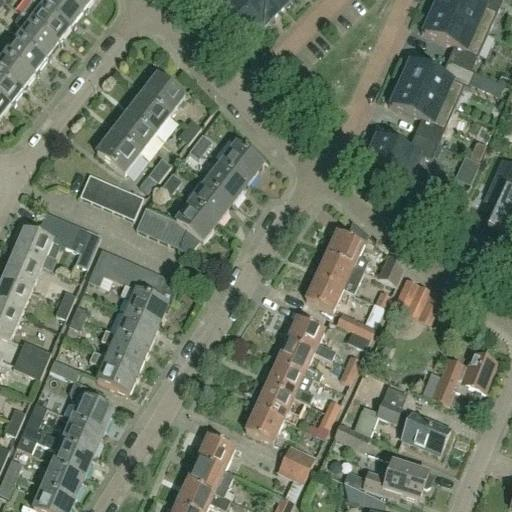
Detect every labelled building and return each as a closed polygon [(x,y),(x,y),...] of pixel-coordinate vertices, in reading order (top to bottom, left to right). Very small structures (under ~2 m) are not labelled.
[(82,19),(58,0),(46,0),(48,2),(41,11),(70,34),(71,34),(72,35),(76,30),(74,29),(82,19)] [(95,3),(91,0),(58,0),(82,19),(83,18),(84,20),(88,15),(86,14),(95,3)] [(263,31),(264,30),(237,3),(233,0),(220,0),(211,9),(204,2),(197,9),(226,39),(233,31),(246,44),(261,29),(263,31)] [(264,30),(279,15),(264,0),(239,0),(237,3),(264,30)] [(264,0),(279,15),(294,0),(264,0)] [(437,0),(431,14),(487,39),(500,10),(478,0),(476,0),(474,6),(460,0),(437,0)] [(478,0),(500,10),(504,0),(478,0)] [(70,34),(41,11),(32,4),(20,20),(24,22),(23,23),(58,50),(59,49),(60,50),(64,46),(62,45),(70,34)] [(471,76),(487,39),(431,14),(421,37),(454,52),(448,65),(471,76)] [(58,50),(23,23),(24,22),(20,20),(15,26),(24,33),(17,42),(46,66),(47,65),(48,66),(52,62),(50,60),(58,50)] [(46,66),(17,42),(5,57),(5,58),(34,81),(35,80),(37,81),(40,77),(38,76),(46,66)] [(34,81),(5,58),(5,57),(0,53),(0,79),(22,96),(23,96),(24,97),(28,93),(26,91),(34,81)] [(475,77),(471,76),(448,65),(441,79),(409,65),(399,88),(454,112),(464,91),(468,93),(475,77)] [(22,96),(0,79),(0,103),(10,112),(11,111),(12,112),(16,108),(14,107),(22,96)] [(185,102),(156,80),(141,100),(169,122),(185,102)] [(414,140),(438,150),(454,112),(399,88),(388,111),(421,125),(414,140)] [(169,122),(141,100),(126,119),(154,141),(169,122)] [(10,112),(0,103),(0,127),(0,128),(4,124),(2,122),(10,112)] [(154,141),(126,119),(111,139),(139,161),(154,141)] [(200,132),(191,125),(185,134),(194,141),(200,132)] [(188,149),(194,141),(185,134),(178,142),(181,144),(188,149)] [(139,161),(111,139),(96,159),(124,181),(139,161)] [(205,157),(212,148),(202,140),(195,149),(205,157)] [(431,165),(438,150),(414,140),(408,154),(375,140),(365,163),(412,184),(422,161),(431,165)] [(205,157),(195,149),(189,157),(198,165),(205,157)] [(264,170),(236,149),(221,168),(248,190),(264,170)] [(164,179),(171,171),(161,164),(155,172),(164,179)] [(504,195),(498,211),(482,244),(506,255),(511,241),(511,169),(502,166),(492,189),(504,195)] [(248,190),(221,168),(206,188),(233,209),(248,190)] [(148,200),(164,179),(155,172),(139,193),(148,200)] [(175,195),(182,186),(172,179),(166,188),(175,195)] [(90,208),(100,185),(89,181),(80,203),(90,208)] [(101,212),(111,190),(100,185),(90,208),(101,212)] [(168,204),(175,195),(166,188),(159,196),(168,204)] [(233,209),(206,188),(191,207),(218,229),(233,209)] [(112,217),(121,195),(117,193),(111,190),(101,212),(112,217)] [(123,221),(132,199),(121,195),(112,217),(123,221)] [(134,226),(143,204),(132,199),(123,221),(134,226)] [(191,207),(176,226),(175,227),(177,228),(200,246),(203,249),(218,229),(191,207)] [(146,240),(156,217),(146,213),(136,236),(146,240)] [(156,245),(166,222),(156,217),(146,240),(156,245)] [(46,245),(56,223),(45,219),(35,241),(46,245)] [(168,250),(177,228),(175,227),(176,226),(166,222),(156,245),(168,250)] [(58,250),(67,228),(56,223),(46,245),(51,247),(58,250)] [(69,255),(78,233),(67,228),(58,250),(69,255)] [(200,246),(177,228),(168,250),(178,254),(189,261),(200,246)] [(79,259),(89,238),(78,233),(69,255),(79,259)] [(46,245),(35,241),(23,235),(12,260),(40,273),(46,261),(51,247),(46,245)] [(358,261),(363,250),(336,237),(325,260),(359,276),(364,278),(369,266),(358,261)] [(86,275),(100,242),(89,238),(79,259),(75,270),(86,275)] [(103,282),(112,261),(101,256),(88,287),(99,292),(103,282)] [(395,291),(405,269),(390,258),(379,284),(395,291)] [(30,297),(40,273),(12,260),(2,285),(30,297)] [(364,278),(359,276),(325,260),(315,283),(343,295),(354,300),(364,278)] [(46,261),(40,273),(51,277),(56,265),(46,261)] [(113,287),(122,265),(112,261),(103,282),(113,287)] [(124,291),(133,270),(122,265),(113,287),(124,291)] [(135,296),(144,274),(133,270),(124,291),(125,292),(135,296)] [(145,301),(155,279),(144,274),(135,296),(145,301)] [(156,305),(165,283),(155,279),(145,301),(156,305)] [(332,318),(343,295),(315,283),(305,306),(332,318)] [(0,313),(19,322),(30,297),(2,285),(0,288),(0,313)] [(405,319),(418,290),(406,285),(393,314),(405,319)] [(417,325),(430,296),(418,290),(405,319),(417,325)] [(156,305),(145,301),(135,296),(125,292),(121,302),(131,306),(126,319),(157,333),(167,310),(156,305)] [(434,320),(442,301),(430,296),(417,325),(429,330),(434,320)] [(74,302),(64,298),(59,310),(69,314),(74,302)] [(384,314),(389,302),(381,298),(375,310),(384,314)] [(64,325),(69,314),(59,310),(54,321),(64,325)] [(382,319),(384,314),(375,310),(373,315),(382,319)] [(0,343),(9,347),(19,322),(0,313),(0,343)] [(83,328),(87,318),(77,313),(72,323),(83,328)] [(148,355),(157,333),(126,319),(116,341),(148,355)] [(375,334),(341,319),(336,330),(351,337),(369,345),(375,334)] [(79,338),(83,328),(72,323),(68,333),(79,338)] [(318,350),(324,337),(297,324),(286,347),(313,360),(331,368),(336,358),(318,350)] [(138,377),(148,355),(116,341),(116,342),(105,337),(100,348),(111,352),(106,364),(138,377)] [(364,357),(369,345),(351,337),(346,348),(364,357)] [(307,373),(313,360),(286,347),(276,369),(313,386),(318,389),(322,380),(307,373)] [(44,373),(49,359),(23,348),(17,361),(44,373)] [(383,373),(391,355),(382,352),(372,377),(396,387),(399,380),(383,373)] [(138,377),(106,364),(94,358),(90,368),(102,373),(97,387),(128,400),(138,377)] [(484,399),(496,369),(472,359),(466,373),(448,366),(441,382),(431,378),(422,399),(447,410),(453,395),(457,397),(461,389),(484,399)] [(44,373),(17,361),(12,375),(38,386),(44,373)] [(354,378),(360,366),(351,362),(345,374),(354,378)] [(79,378),(54,367),(49,378),(75,389),(75,387),(79,378)] [(293,404),(309,411),(313,401),(307,399),(313,386),(276,369),(266,392),(293,404)] [(349,390),(354,378),(345,374),(340,385),(349,390)] [(396,429),(407,400),(388,392),(390,387),(363,377),(355,398),(381,408),(376,421),(396,429)] [(103,439),(113,416),(102,411),(107,401),(75,387),(75,389),(70,399),(73,408),(76,409),(71,425),(103,439)] [(283,427),(293,404),(266,392),(255,414),(283,427)] [(333,422),(339,411),(330,406),(324,418),(333,422)] [(276,441),(283,427),(255,414),(245,437),(273,450),(276,441)] [(19,431),(24,419),(14,415),(9,426),(19,431)] [(328,434),(333,422),(324,418),(319,430),(328,434)] [(439,462),(450,435),(412,419),(403,441),(401,446),(439,462)] [(37,436),(41,427),(30,422),(26,431),(37,436)] [(62,447),(93,461),(103,439),(71,425),(64,441),(62,447)] [(14,442),(19,431),(9,426),(4,438),(14,442)] [(93,461),(62,447),(37,436),(26,431),(16,453),(31,460),(36,448),(57,457),(52,470),(84,483),(93,461)] [(370,444),(340,431),(334,445),(365,457),(370,444)] [(224,477),(235,454),(208,441),(197,465),(224,477)] [(0,474),(8,455),(0,452),(0,474)] [(314,463),(289,452),(283,465),(308,476),(314,463)] [(197,465),(187,487),(214,499),(224,477),(197,465)] [(308,476),(283,465),(277,477),(302,489),(308,476)] [(18,481),(22,471),(11,466),(6,476),(18,481)] [(431,481),(427,480),(427,478),(392,467),(387,484),(368,478),(363,494),(388,502),(389,497),(418,506),(422,494),(426,495),(430,492),(433,485),(431,481)] [(74,505),(84,483),(52,470),(42,492),(74,505)] [(0,500),(8,504),(18,481),(6,476),(0,490),(0,500)] [(360,487),(347,482),(344,488),(357,494),(360,487)] [(176,509),(183,511),(207,511),(209,509),(214,511),(225,511),(229,506),(214,499),(187,487),(176,509)] [(71,511),(74,505),(42,492),(33,511),(71,511)] [(368,511),(369,511),(372,501),(357,494),(354,509),(368,511)] [(291,511),(293,509),(280,503),(276,511),(291,511)]
